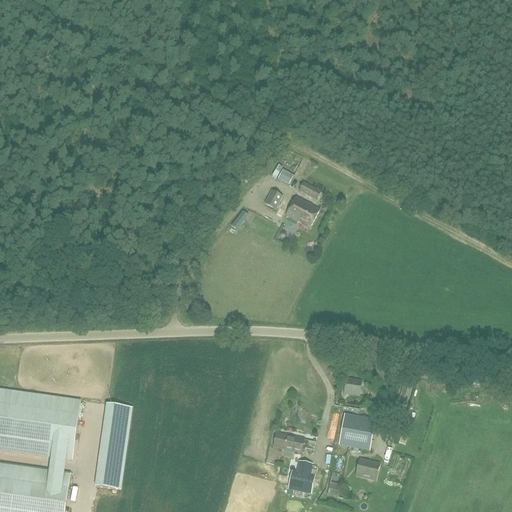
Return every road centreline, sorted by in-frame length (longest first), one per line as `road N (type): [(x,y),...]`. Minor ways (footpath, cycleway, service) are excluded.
road 1 (track): [(511,262),(17,0)]
road 2 (unclassified): [(0,338),(270,331),(511,359)]
